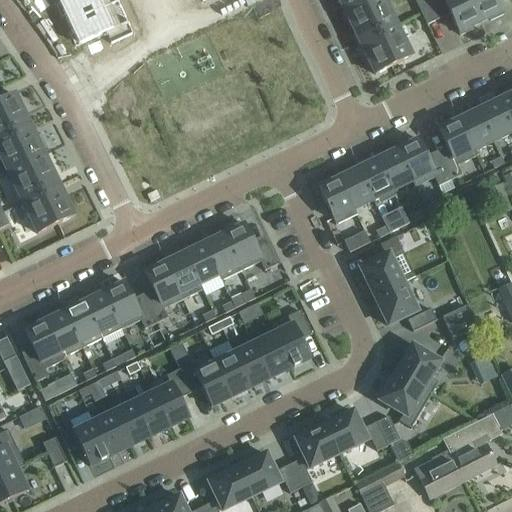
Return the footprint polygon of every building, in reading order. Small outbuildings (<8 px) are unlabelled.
[(67,0),(56,6),(67,26),(118,3),(116,0),(67,0)] [(338,0),(345,14),(374,0),(338,0)] [(374,0),(345,14),(360,45),(396,27),(382,0),(374,0)] [(429,0),(422,0),(416,3),(427,26),(439,19),(435,11),(429,0)] [(429,0),(435,11),(446,6),(460,36),(473,30),(472,27),(480,23),(469,0),(429,0)] [(490,21),(503,15),(495,0),(469,0),(480,23),(489,19),(490,21)] [(118,3),(67,26),(77,48),(106,36),(110,46),(133,37),(118,3)] [(411,58),(396,27),(360,45),(375,75),(411,58)] [(511,94),(497,102),(511,132),(511,94)] [(0,139),(29,125),(14,95),(0,101),(0,139)] [(511,132),(497,102),(478,111),(493,143),(511,133),(511,132)] [(478,111),(458,121),(474,153),(493,143),(478,111)] [(450,155),(440,160),(450,182),(462,176),(457,167),(477,157),(474,153),(458,121),(449,125),(448,123),(437,128),(450,155)] [(0,157),(8,173),(44,156),(29,125),(0,139),(0,157)] [(406,146),(397,151),(415,188),(434,178),(439,187),(450,182),(440,160),(429,165),(416,138),(405,143),(406,146)] [(397,151),(377,160),(396,197),(394,192),(412,183),(415,188),(397,151)] [(23,204),(59,186),(44,156),(8,173),(23,204)] [(501,158),(490,163),(494,170),(504,165),(501,158)] [(377,160),(358,170),(376,207),(396,197),(377,160)] [(358,170),(338,179),(357,216),(355,211),(373,202),(376,207),(358,170)] [(511,171),(502,176),(511,198),(511,171)] [(328,181),(315,188),(318,196),(321,195),(336,227),(357,216),(338,179),(329,184),(328,181)] [(511,201),(503,184),(490,190),(502,215),(511,209),(511,201)] [(37,235),(73,217),(59,186),(23,204),(37,235)] [(157,191),(147,196),(150,204),(160,199),(157,191)] [(0,229),(9,225),(0,207),(0,229)] [(401,208),(381,218),(389,234),(409,224),(401,208)] [(419,211),(410,216),(413,223),(423,218),(419,211)] [(233,230),(223,235),(241,272),(260,262),(265,271),(277,265),(267,244),(255,249),(242,223),(232,228),(233,230)] [(386,228),(376,232),(379,239),(389,234),(386,228)] [(344,242),(350,254),(370,244),(364,232),(344,242)] [(223,235),(204,245),(222,281),(241,272),(223,235)] [(377,261),(357,272),(373,305),(406,289),(404,285),(415,280),(401,249),(396,238),(372,250),(377,261)] [(204,245),(184,254),(202,291),(203,291),(200,286),(219,277),(221,282),(222,281),(204,245)] [(184,254),(165,264),(182,300),(202,291),(184,254)] [(154,266),(143,271),(156,298),(146,303),(156,324),(168,319),(163,310),(182,300),(165,264),(155,268),(154,266)] [(113,289),(103,294),(121,330),(140,321),(145,330),(156,324),(146,303),(135,308),(124,284),(123,281),(112,287),(113,289)] [(511,286),(511,285),(497,291),(511,324),(511,286)] [(406,289),(373,305),(387,334),(421,317),(406,289)] [(103,294),(84,303),(102,340),(121,330),(103,294)] [(241,295),(231,300),(232,303),(235,309),(245,304),(241,295)] [(84,303),(64,313),(82,349),(102,340),(84,303)] [(232,303),(222,307),(225,314),(235,309),(232,303)] [(258,305),(250,309),(256,321),(264,317),(258,305)] [(466,309),(442,321),(452,343),(477,332),(466,309)] [(290,370),(310,360),(300,341),(312,335),(300,311),(287,318),(290,324),(271,333),(290,370)] [(212,312),(202,317),(205,324),(215,319),(212,312)] [(421,317),(408,323),(414,335),(437,324),(431,312),(421,317)] [(64,313),(45,322),(64,361),(63,359),(82,349),(64,313)] [(230,319),(219,324),(222,331),(233,326),(230,319)] [(34,324),(23,330),(36,356),(25,362),(35,383),(48,377),(45,370),(64,361),(45,322),(35,327),(34,324)] [(219,324),(208,330),(212,337),(222,331),(219,324)] [(270,379),(290,370),(271,333),(252,342),(270,379)] [(251,389),(270,379),(252,342),(233,352),(251,389)] [(412,347),(392,377),(425,395),(431,398),(439,385),(434,382),(444,366),(412,347)] [(131,350),(121,355),(125,363),(135,358),(131,350)] [(231,398),(251,389),(233,352),(213,362),(231,398)] [(16,357),(3,363),(17,392),(30,386),(16,357)] [(487,357),(470,366),(480,389),(498,379),(487,357)] [(111,360),(101,365),(105,373),(115,368),(111,360)] [(211,408),(231,398),(213,362),(194,371),(191,365),(179,371),(190,394),(201,389),(211,408)] [(136,364),(125,369),(129,376),(140,371),(136,364)] [(92,370),(82,375),(86,382),(96,377),(92,370)] [(170,428),(188,419),(179,400),(190,394),(179,371),(166,377),(170,386),(153,394),(170,428)] [(511,373),(500,379),(511,402),(511,373)] [(117,374),(106,379),(110,386),(120,381),(117,374)] [(392,377),(376,407),(400,422),(399,425),(411,433),(431,398),(425,395),(392,377)] [(97,383),(87,388),(90,395),(101,390),(97,383)] [(47,388),(39,392),(44,403),(52,398),(47,388)] [(150,438),(170,428),(153,394),(133,404),(150,438)] [(130,448),(150,438),(133,404),(113,414),(130,448)] [(447,453),(448,453),(450,452),(452,458),(466,486),(497,469),(485,446),(474,452),(471,445),(486,438),(489,444),(503,438),(501,434),(511,427),(511,408),(442,443),(447,453)] [(354,412),(320,430),(339,462),(370,447),(354,412)] [(111,457),(130,448),(113,414),(94,423),(111,457)] [(388,419),(379,424),(391,448),(399,465),(413,458),(407,445),(400,443),(388,419)] [(90,467),(111,457),(94,423),(74,432),(70,424),(57,430),(69,453),(80,448),(90,467)] [(379,424),(365,431),(377,454),(391,448),(379,424)] [(320,430),(292,443),(308,477),(339,462),(320,430)] [(16,470),(25,466),(8,431),(0,435),(0,477),(16,470)] [(54,469),(66,463),(55,439),(42,445),(54,469)] [(412,472),(424,495),(429,504),(466,486),(452,458),(450,452),(448,453),(447,453),(432,461),(433,463),(412,472)] [(267,456),(235,471),(252,505),(283,490),(267,456)] [(300,463),(290,468),(301,492),(311,486),(300,463)] [(398,466),(354,488),(367,511),(387,511),(393,509),(385,489),(405,480),(398,466)] [(290,468),(278,473),(289,497),(301,492),(290,468)] [(0,505),(27,492),(16,470),(0,477),(0,505)] [(235,471),(204,486),(217,511),(237,511),(252,505),(235,471)] [(186,511),(180,498),(151,511),(186,511)] [(338,511),(331,498),(319,504),(323,511),(338,511)]
